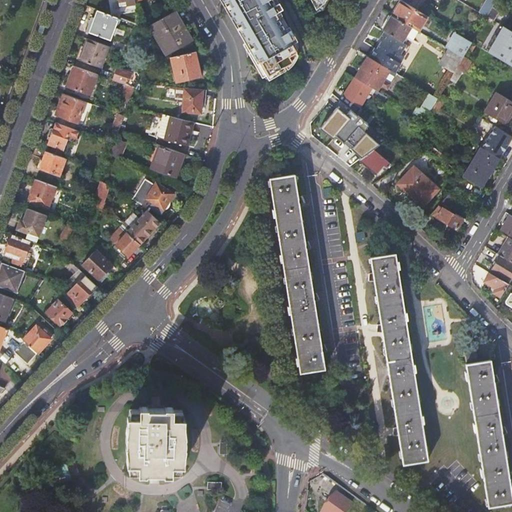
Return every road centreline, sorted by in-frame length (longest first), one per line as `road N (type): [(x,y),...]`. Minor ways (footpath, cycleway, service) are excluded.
road 1 (residential): [(284,127),(453,280)]
road 2 (secondary): [(141,320),(210,241),(236,197),(244,160)]
road 3 (tertiary): [(141,320),(295,432)]
road 4 (secondary): [(222,150),(196,222),(121,307)]
road 5 (secondary): [(59,0),(0,163)]
road 6 (tertiary): [(284,127),(370,0)]
road 7 (tertiary): [(295,432),(408,511)]
road 8 (residential): [(511,170),(453,280)]
